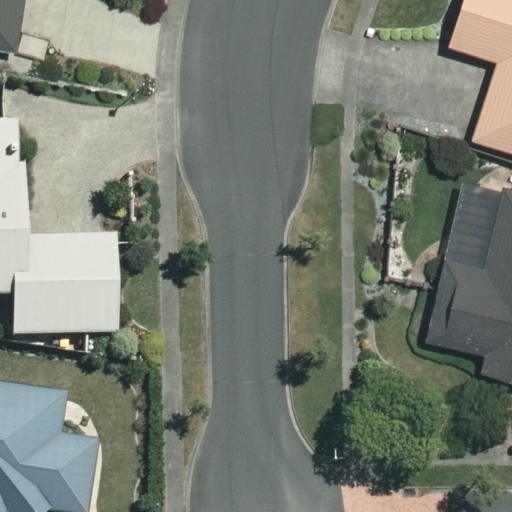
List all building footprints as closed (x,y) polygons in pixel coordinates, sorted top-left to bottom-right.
[(0,0),(0,53),(26,58),(34,0),(0,0)] [(511,0),(478,0),(463,51),(508,65),(484,144),(511,152),(511,0)] [(30,129),(0,130),(0,302),(20,302),(22,341),(128,335),(122,240),(36,245),(30,129)] [(511,195),(473,187),(439,343),(494,356),(491,369),(511,373),(511,195)] [(68,400),(0,390),(0,511),(103,511),(91,452),(63,440),(68,400)]
